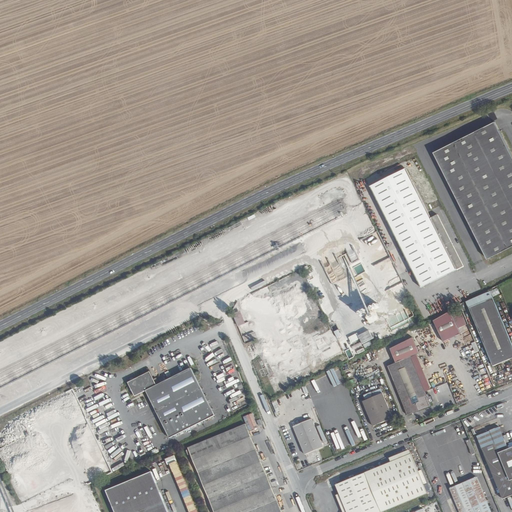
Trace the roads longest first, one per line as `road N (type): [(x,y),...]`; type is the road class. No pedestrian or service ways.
road 1 (tertiary): [(0,325),(283,182),(511,87)]
road 2 (residential): [(0,413),(217,291)]
road 3 (residential): [(298,486),(511,393)]
road 4 (unknown): [(511,123),(495,119),(439,143),(430,157),(485,272)]
road 5 (residential): [(298,486),(217,291)]
road 6 (unknown): [(485,272),(441,295),(420,293),(371,193)]
road 7 (residential): [(217,291),(353,228)]
